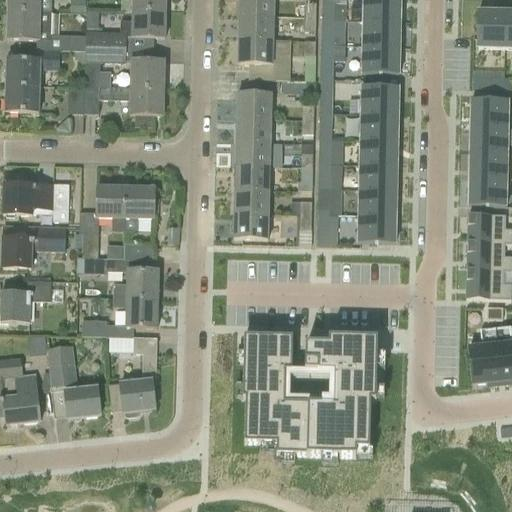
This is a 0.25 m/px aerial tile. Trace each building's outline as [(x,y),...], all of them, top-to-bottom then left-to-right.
[(6,0),(7,14),(51,15),(51,0),(6,0)] [(120,0),(121,1),(131,1),(131,12),(165,13),(164,0),(120,0)] [(239,0),(239,18),(274,19),(274,0),(239,0)] [(334,23),(334,0),(322,0),(322,23),(334,23)] [(378,0),(364,0),(364,24),(399,25),(399,1),(378,0)] [(304,6),(304,20),(316,20),(316,6),(304,6)] [(131,12),(131,24),(120,24),(120,37),(85,36),(85,39),(85,51),(125,52),(126,41),(131,41),(131,40),(164,41),(165,13),(131,12)] [(89,12),(89,31),(99,31),(99,12),(89,12)] [(6,43),(36,43),(36,54),(60,54),(61,54),(85,55),(85,51),(85,39),(50,38),(51,15),(7,14),(6,43)] [(478,49),(505,50),(505,15),(479,14),(478,49)] [(239,18),(238,42),(273,43),(274,19),(239,18)] [(315,35),(316,20),(304,20),(303,34),(315,35)] [(364,24),(363,49),(398,50),(399,25),(364,24)] [(321,32),(321,47),(333,48),(333,32),(321,32)] [(272,68),(273,43),(238,42),(238,67),(272,68)] [(315,44),(303,44),(302,81),(314,81),(315,44)] [(321,47),(320,82),(332,82),(333,48),(321,47)] [(397,76),(398,50),(363,49),(362,75),(397,76)] [(85,51),(85,55),(84,89),(99,90),(100,66),(125,67),(125,52),(85,51)] [(36,54),(36,63),(6,62),(5,89),(39,90),(39,74),(59,74),(60,54),(36,54)] [(131,63),(130,90),(163,91),(164,64),(131,63)] [(472,92),(504,93),(504,81),(503,81),(503,74),(472,73),(472,92)] [(331,116),(332,82),(320,82),(319,116),(331,116)] [(38,115),(39,90),(5,89),(4,115),(38,115)] [(99,104),(130,104),(129,118),(162,119),(163,91),(130,90),(99,90),(84,89),(84,91),(83,117),(99,118),(99,104)] [(67,117),(83,117),(84,91),(68,90),(67,117)] [(362,91),(361,117),(396,118),(397,92),(362,91)] [(237,96),(236,121),(271,122),(271,97),(237,96)] [(472,104),(471,130),(507,131),(508,105),(472,104)] [(302,109),(301,123),(313,123),(314,109),(302,109)] [(319,116),(319,141),(331,142),(331,116),(319,116)] [(396,143),(396,118),(361,117),(361,142),(396,143)] [(236,121),(236,145),(270,146),(271,122),(236,121)] [(301,123),(301,147),(313,147),(313,123),(301,123)] [(507,156),(507,131),(471,130),(471,156),(507,156)] [(319,141),(318,166),(330,167),(331,142),(319,141)] [(395,168),(396,143),(361,142),(360,168),(395,168)] [(269,170),(270,146),(236,145),(235,169),(269,170)] [(312,171),(313,147),(301,147),(300,171),(312,171)] [(506,182),(507,156),(471,156),(470,181),(506,182)] [(330,192),(330,167),(318,166),(318,192),(330,192)] [(394,194),(395,168),(360,168),(359,193),(394,194)] [(269,194),(269,170),(235,169),(235,193),(269,194)] [(311,196),(312,171),(300,171),(300,195),(311,196)] [(505,208),(506,182),(470,181),(469,207),(505,208)] [(4,187),(3,218),(32,218),(52,218),(52,225),(68,226),(69,188),(32,187),(32,188),(4,187)] [(99,220),(111,220),(111,234),(125,235),(126,190),(97,189),(97,215),(79,215),(78,237),(82,238),(98,238),(99,220)] [(137,235),(138,221),(154,222),(155,191),(126,190),(125,235),(137,235)] [(235,193),(234,217),(268,218),(269,194),(235,193)] [(394,219),(394,194),(359,193),(359,218),(394,219)] [(317,201),(317,218),(329,218),(329,201),(317,201)] [(290,218),(298,218),(311,218),(311,205),(290,204),(290,218)] [(268,243),(268,218),(234,217),(233,242),(268,243)] [(310,250),(311,218),(298,218),(297,250),(310,250)] [(337,218),(329,218),(317,218),(317,250),(337,251),(337,218)] [(393,245),(394,219),(359,218),(358,244),(369,244),(393,245)] [(469,223),(469,250),(505,251),(511,250),(511,237),(505,237),(505,223),(469,223)] [(3,242),(2,271),(31,272),(32,255),(65,256),(65,250),(65,237),(65,230),(18,229),(17,242),(3,242)] [(98,261),(98,238),(82,238),(82,261),(98,261)] [(153,263),(153,247),(124,247),(124,262),(153,263)] [(469,250),(469,278),(504,278),(511,278),(511,269),(511,264),(504,265),(505,251),(469,250)] [(396,282),(396,258),(360,257),(359,282),(396,282)] [(351,284),(351,258),(312,258),(312,284),(351,284)] [(108,262),(98,261),(82,261),(82,262),(77,261),(77,277),(107,278),(108,262)] [(113,287),(113,301),(158,302),(159,273),(128,272),(127,287),(113,287)] [(469,278),(468,305),(511,306),(511,292),(504,292),(504,278),(469,278)] [(0,325),(29,327),(30,304),(50,305),(51,285),(26,284),(26,296),(1,295),(0,314),(0,325)] [(127,311),(126,329),(106,328),(106,324),(82,324),(81,340),(105,340),(105,341),(125,342),(133,342),(133,340),(133,330),(157,331),(158,302),(113,301),(112,311),(127,311)] [(487,311),(486,323),(494,323),(494,311),(487,311)] [(482,350),(468,351),(472,387),(487,386),(488,389),(511,386),(511,346),(511,347),(510,331),(480,334),(482,350)] [(30,338),(29,356),(46,357),(47,339),(30,338)] [(142,358),(142,384),(120,386),(123,416),(155,413),(152,389),(155,388),(156,341),(133,340),(133,342),(125,342),(125,348),(133,349),(133,357),(142,358)] [(243,370),(242,402),(245,402),(244,446),(276,447),(276,458),(356,460),(356,453),(369,454),(370,434),(370,405),(375,405),(376,401),(377,343),(329,342),(328,348),(305,348),(305,375),(334,376),(333,408),(284,407),(285,375),(291,375),(292,341),(244,340),(243,370)] [(97,390),(77,392),(73,350),(46,352),(51,395),(64,393),(67,422),(100,419),(97,390)] [(39,425),(36,398),(38,398),(35,377),(23,378),(20,361),(0,362),(0,421),(5,421),(6,429),(39,425)]
